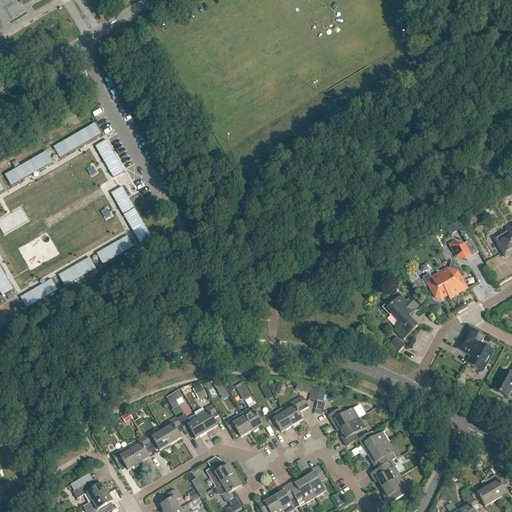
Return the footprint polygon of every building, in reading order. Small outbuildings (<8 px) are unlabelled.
[(101,136),(95,124),(84,130),(91,142),(96,138),(98,137),(101,136)] [(85,145),(91,142),(84,130),(74,136),(80,148),(84,146),(85,145)] [(80,148),(74,136),(64,142),(70,153),(76,150),(77,149),(80,148)] [(112,152),(106,141),(95,148),(98,153),(99,155),(101,158),(112,152)] [(70,153),(64,142),(53,148),(60,159),(63,158),(65,157),(70,153)] [(53,163),(46,152),(36,158),(42,169),(45,168),(47,167),(53,163)] [(104,163),(115,157),(112,152),(101,158),(103,161),(104,163)] [(107,169),(118,162),(115,157),(104,163),(105,166),(107,169)] [(42,169),(36,158),(25,164),(32,175),(37,172),(39,171),(42,169)] [(124,172),(118,162),(107,169),(109,172),(110,174),(113,179),(124,172)] [(32,175),(25,164),(15,170),(22,181),(25,180),(27,179),(32,175)] [(22,181),(15,170),(5,176),(11,187),(17,184),(19,183),(22,181)] [(117,205),(128,198),(122,188),(111,195),(114,200),(115,202),(117,205)] [(134,209),(130,203),(128,198),(117,205),(118,208),(120,210),(123,215),(134,209)] [(140,220),(135,210),(123,216),(129,227),(140,220)] [(146,231),(140,220),(129,227),(131,230),(135,237),(146,231)] [(511,226),(505,229),(507,232),(494,240),(505,259),(511,254),(511,226)] [(152,241),(146,231),(135,237),(138,243),(141,247),(152,241)] [(134,248),(128,237),(125,238),(123,239),(117,243),(124,254),(134,248)] [(455,242),(448,246),(455,258),(466,261),(472,258),(465,245),(455,242)] [(124,254),(117,243),(112,246),(110,247),(107,249),(113,260),(124,254)] [(113,260),(107,249),(104,250),(102,252),(96,255),(103,266),(113,260)] [(96,270),(89,259),(86,260),(85,261),(79,265),(85,276),(96,270)] [(428,275),(423,278),(435,299),(441,301),(448,297),(450,300),(467,290),(461,280),(465,277),(460,269),(454,267),(455,263),(451,262),(449,270),(447,270),(431,279),(428,275)] [(85,276),(79,265),(74,268),(72,269),(69,271),(75,282),(85,276)] [(75,282),(69,271),(66,272),(64,273),(58,277),(65,288),(75,282)] [(380,288),(386,282),(381,277),(375,283),(380,288)] [(13,290),(10,285),(9,283),(7,280),(0,284),(0,293),(2,297),(13,290)] [(58,292),(51,281),(48,282),(46,283),(41,287),(47,298),(58,292)] [(47,298),(41,287),(35,290),(33,291),(30,293),(37,304),(47,298)] [(37,304),(30,293),(27,294),(26,295),(20,299),(27,310),(37,304)] [(403,341),(418,327),(408,318),(415,311),(414,311),(418,307),(409,298),(406,302),(401,296),(386,310),(400,325),(394,331),(403,341)] [(481,373),(493,352),(481,345),(485,338),(469,329),(464,336),(457,349),(472,357),(467,365),(481,373)] [(399,353),(405,347),(396,338),(390,344),(399,353)] [(511,371),(510,375),(503,371),(492,391),(507,399),(511,388),(511,371)] [(220,383),(214,387),(218,394),(224,391),(220,383)] [(232,393),(235,390),(229,384),(226,388),(232,393)] [(309,394),(311,388),(299,384),(297,390),(309,394)] [(266,385),(260,388),(263,394),(269,391),(266,385)] [(199,401),(207,397),(200,386),(192,391),(199,401)] [(318,389),(316,401),(323,402),(326,391),(318,389)] [(299,415),(308,409),(302,398),(289,406),(291,410),(284,414),(292,428),(303,421),(299,415)] [(257,405),(241,415),(252,433),(253,432),(253,433),(254,433),(258,431),(259,430),(258,429),(263,426),(259,419),(264,417),(257,405)] [(195,414),(199,420),(207,434),(217,427),(213,420),(218,417),(212,406),(203,411),(202,410),(195,414)] [(344,416),(340,410),(328,417),(337,433),(340,432),(358,420),(366,416),(360,406),(352,411),(344,416)] [(281,410),(265,419),(272,431),(277,428),(281,435),(292,428),(284,414),(281,410)] [(185,415),(177,420),(180,425),(182,430),(186,436),(191,433),(195,440),(207,434),(199,420),(190,425),(185,415)] [(240,440),(252,433),(241,415),(225,424),(231,435),(236,433),(240,440)] [(181,439),(177,433),(182,430),(180,425),(177,420),(176,418),(167,423),(170,428),(162,432),(170,446),(181,439)] [(138,428),(143,425),(140,420),(135,422),(138,428)] [(364,431),(358,420),(340,432),(346,441),(343,443),(346,449),(358,441),(355,436),(364,431)] [(170,446),(162,432),(154,437),(152,433),(144,437),(151,448),(155,446),(159,452),(164,450),(165,451),(166,452),(170,450),(170,448),(169,446),(170,446)] [(370,435),(358,441),(362,447),(364,446),(370,455),(388,444),(383,434),(373,440),(370,435)] [(150,458),(146,452),(151,448),(144,437),(136,442),(138,447),(131,451),(139,465),(150,458)] [(388,444),(370,455),(376,465),(373,467),(376,472),(391,463),(400,458),(397,453),(394,454),(388,444)] [(127,472),(139,465),(131,451),(128,447),(112,456),(119,468),(123,465),(127,472)] [(400,479),(391,463),(376,472),(370,476),(374,481),(376,480),(382,489),(400,479)] [(207,472),(217,488),(235,477),(228,466),(221,470),(219,465),(207,472)] [(316,499),(325,493),(320,484),(325,480),(318,469),(313,472),(314,475),(305,480),(316,499)] [(500,474),(485,483),(496,502),(507,495),(503,489),(508,486),(500,474)] [(108,494),(102,485),(98,487),(95,481),(91,483),(87,476),(71,486),(75,493),(73,494),(77,500),(87,494),(92,503),(108,494)] [(217,488),(213,490),(217,496),(220,497),(222,496),(226,504),(238,497),(235,492),(241,488),(235,477),(217,488)] [(406,488),(400,479),(382,489),(388,499),(385,500),(388,506),(405,496),(402,491),(406,488)] [(293,484),(288,487),(298,504),(299,506),(304,503),(306,505),(316,499),(305,480),(294,486),(293,484)] [(470,494),(470,495),(476,505),(481,502),(485,508),(496,502),(485,483),(484,482),(481,484),(485,490),(480,494),(477,489),(470,494)] [(298,504),(288,487),(282,490),(284,493),(274,498),(282,511),(293,511),(295,511),(292,507),(298,504)] [(449,504),(451,502),(444,490),(440,500),(449,504)] [(160,507),(162,511),(176,511),(181,510),(176,501),(180,499),(175,491),(164,498),(167,502),(160,507)] [(192,502),(198,498),(194,492),(188,495),(192,502)] [(113,503),(108,494),(92,503),(97,511),(96,511),(103,511),(102,509),(113,503)] [(475,511),(479,510),(476,505),(470,495),(462,500),(467,508),(460,511),(475,511)] [(330,498),(335,507),(339,505),(333,496),(330,498)] [(282,511),(274,498),(264,504),(263,502),(257,505),(261,511),(282,511)] [(238,501),(221,511),(232,511),(241,507),(238,501)]
